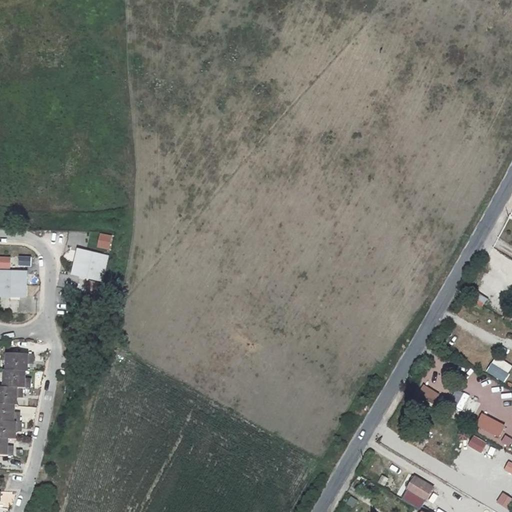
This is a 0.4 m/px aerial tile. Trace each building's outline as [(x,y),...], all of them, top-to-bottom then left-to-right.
[(111,250),(112,236),(101,235),(99,249),(111,250)] [(101,256),(78,251),(73,273),(96,278),(96,277),(101,278),(106,259),(101,258),(101,256)] [(0,268),(12,269),(12,257),(0,256),(0,268)] [(19,257),(20,267),(33,266),(32,256),(19,257)] [(0,273),(0,293),(0,295),(24,296),(25,273),(1,272),(1,273),(0,273)] [(100,296),(101,282),(90,281),(88,295),(100,296)] [(490,308),(503,316),(507,310),(493,302),(490,308)] [(10,350),(8,368),(25,371),(27,371),(28,360),(35,361),(36,354),(10,350)] [(511,364),(497,356),(487,372),(505,383),(511,370),(511,364)] [(440,389),(447,373),(433,367),(427,383),(440,389)] [(5,368),(4,386),(23,388),(28,389),(29,383),(24,382),(25,371),(8,368),(5,368)] [(479,383),(493,392),(496,386),(482,378),(479,383)] [(424,384),(418,396),(433,404),(439,392),(424,384)] [(0,385),(0,400),(13,402),(14,403),(15,394),(22,394),(23,388),(4,386),(0,385)] [(18,413),(11,413),(13,402),(0,400),(0,418),(17,421),(18,413)] [(476,401),(467,416),(474,420),(482,405),(476,401)] [(511,419),(511,402),(503,415),(511,419)] [(501,439),(507,426),(483,414),(477,426),(501,439)] [(0,418),(0,435),(2,436),(9,437),(10,428),(17,429),(19,421),(17,421),(0,418)] [(502,443),(510,448),(511,444),(511,438),(506,435),(502,443)] [(471,449),(468,457),(477,460),(480,453),(471,449)] [(437,493),(418,481),(411,491),(410,494),(427,504),(432,496),(434,498),(437,493)] [(355,508),(358,500),(350,496),(346,504),(355,508)]
